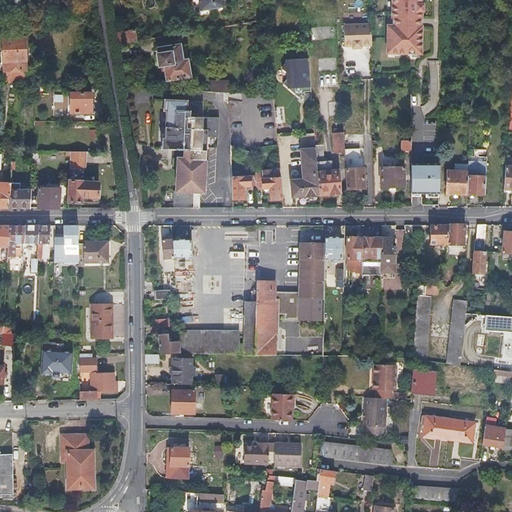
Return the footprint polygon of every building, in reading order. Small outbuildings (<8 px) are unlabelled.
[(223,0),(198,0),(201,10),(225,6),(223,0)] [(392,0),(392,19),(394,19),(394,26),(388,26),(387,54),(408,55),(410,55),(421,55),(422,27),(420,27),(421,19),(422,19),(423,12),(424,4),(422,4),(422,0),(392,0)] [(22,14),(8,16),(9,24),(23,22),(22,14)] [(371,24),(343,25),(344,46),(352,46),(352,48),(361,48),(361,46),(372,46),(371,24)] [(145,40),(144,32),(143,29),(116,33),(118,45),(145,40)] [(144,32),(145,40),(159,37),(158,30),(144,32)] [(21,38),(0,39),(0,51),(1,72),(3,72),(4,82),(24,83),(22,71),(24,71),(21,38)] [(164,64),(182,61),(180,46),(180,45),(158,47),(159,54),(157,54),(159,64),(164,64)] [(310,91),(307,58),(285,59),(286,61),(281,67),(287,71),(287,78),(283,83),(298,97),(304,91),(310,91)] [(120,61),(122,69),(134,67),(133,60),(120,61)] [(189,77),(187,60),(182,61),(164,64),(166,80),(189,77)] [(210,81),(210,92),(228,93),(228,82),(210,81)] [(274,107),(273,95),(242,93),(243,101),(230,101),(231,145),(254,155),(253,148),(278,146),(277,130),(274,107)] [(68,94),(68,113),(90,114),(90,94),(68,94)] [(165,112),(164,139),(162,139),(162,149),(178,150),(177,191),(173,191),(173,208),(200,208),(201,190),(205,190),(207,137),(217,137),(217,117),(202,116),(202,101),(164,99),(163,112),(165,112)] [(313,133),(314,145),(321,144),(319,117),(312,117),(313,133)] [(344,152),(345,152),(345,149),(344,131),(334,132),(335,152),(344,152)] [(301,149),(315,148),(314,145),(313,133),(300,134),(301,149)] [(400,151),(410,151),(410,140),(400,141),(400,151)] [(321,144),(314,145),(315,148),(316,162),(324,161),(323,144),(321,144)] [(317,194),(319,194),(317,171),(316,162),(315,148),(301,149),(303,179),(290,181),(292,196),(303,194),(303,197),(317,195),(317,194)] [(345,169),(346,189),(364,188),(363,168),(360,168),(359,148),(345,149),(345,152),(344,152),(345,169)] [(83,153),(67,152),(67,168),(80,168),(83,153)] [(467,169),(467,171),(467,194),(484,195),(486,162),(468,162),(467,169)] [(417,164),(411,164),(411,193),(417,193),(421,194),(426,194),(426,196),(439,197),(440,165),(421,164),(417,164)] [(381,167),(381,187),(404,187),(404,166),(381,167)] [(270,199),(283,199),(280,168),(255,170),(255,178),(255,188),(270,186),(270,199)] [(317,171),(319,194),(329,193),(329,194),(340,193),(338,170),(317,171)] [(446,193),(467,194),(467,171),(447,171),(446,193)] [(231,176),(232,198),(244,198),(243,185),(250,185),(249,176),(231,176)] [(80,196),(96,197),(96,182),(81,181),(81,180),(67,179),(65,200),(80,201),(80,196)] [(0,207),(6,208),(8,190),(8,183),(0,181),(0,207)] [(37,187),(36,207),(52,207),(58,208),(58,188),(37,187)] [(8,190),(6,208),(20,207),(29,207),(30,190),(8,190)] [(0,246),(8,247),(9,225),(0,224),(0,246)] [(430,243),(449,243),(448,224),(430,224),(430,243)] [(465,224),(448,224),(449,243),(464,243),(465,224)] [(483,224),(477,224),(476,239),(485,240),(485,224),(483,224)] [(23,242),(25,225),(16,225),(9,225),(8,247),(7,256),(14,256),(15,247),(20,247),(20,242),(23,242)] [(36,242),(37,225),(28,225),(25,225),(23,242),(36,242)] [(41,225),(37,225),(36,242),(36,253),(41,253),(42,243),(49,243),(49,225),(41,225)] [(77,262),(77,243),(76,225),(71,225),(63,225),(63,236),(53,237),(53,263),(77,263),(77,262)] [(511,251),(511,231),(505,231),(503,251),(511,251)] [(325,243),(325,258),(341,258),(341,236),(325,236),(325,243)] [(362,270),(362,261),(363,237),(347,237),(347,270),(362,270)] [(380,261),(381,237),(376,237),(363,237),(362,261),(380,261)] [(391,237),(381,237),(380,261),(380,271),(394,271),(394,246),(391,246),(391,237)] [(172,239),(174,259),(192,258),(191,238),(172,239)] [(164,272),(175,271),(174,259),(172,259),(171,240),(162,241),(164,272)] [(82,243),(77,243),(77,262),(83,262),(83,263),(107,262),(106,241),(82,241),(82,243)] [(300,282),(324,282),(325,258),(325,243),(301,243),(299,282),(300,282)] [(475,252),(473,273),(484,273),(485,252),(475,252)] [(256,302),(274,302),(274,282),(256,281),(256,302)] [(307,297),(324,297),(324,282),(300,282),(300,297),(307,297)] [(417,295),(426,295),(426,293),(437,293),(438,286),(418,285),(417,295)] [(155,290),(155,299),(168,299),(168,290),(155,290)] [(426,295),(417,295),(413,359),(426,361),(430,296),(426,295)] [(324,327),(324,297),(307,297),(307,307),(311,307),(311,326),(324,327)] [(461,365),(468,300),(455,299),(448,364),(461,365)] [(244,343),(244,348),(256,348),(256,336),(276,336),(276,302),(274,302),(256,302),(245,302),(244,343)] [(90,305),(90,337),(110,337),(110,305),(90,305)] [(155,320),(155,328),(169,328),(169,320),(155,320)] [(485,328),(483,352),(500,353),(502,330),(485,328)] [(203,355),(256,354),(256,348),(244,348),(244,343),(239,343),(238,331),(178,331),(179,342),(180,354),(180,355),(203,355)] [(12,333),(1,333),(0,345),(16,346),(16,338),(12,338),(12,333)] [(179,342),(172,342),(168,342),(168,338),(168,334),(159,335),(160,355),(180,354),(179,342)] [(276,336),(256,336),(256,348),(256,354),(323,354),(323,337),(276,336)] [(42,341),(41,349),(61,351),(61,343),(42,341)] [(361,346),(361,356),(378,357),(378,347),(361,346)] [(61,351),(41,349),(38,373),(69,375),(71,352),(61,351)] [(159,355),(145,355),(145,363),(158,363),(159,355)] [(172,359),(171,382),(191,383),(191,375),(194,375),(194,367),(191,367),(191,359),(172,359)] [(426,361),(413,359),(413,367),(425,368),(426,361)] [(97,374),(97,364),(79,365),(81,399),(101,399),(100,390),(114,389),(113,373),(97,374)] [(388,399),(402,400),(402,395),(392,394),(392,391),(395,391),(396,366),(374,365),(373,390),(376,390),(376,399),(388,399)] [(436,372),(413,370),(411,393),(434,395),(436,372)] [(224,373),(214,373),(214,382),(224,382),(224,373)] [(172,390),(171,413),(193,413),(194,391),(172,390)] [(272,394),(271,421),(290,422),(290,406),(292,406),(293,395),(272,394)] [(386,435),(388,399),(376,399),(365,398),(364,434),(386,435)] [(447,439),(450,419),(426,416),(424,436),(447,439)] [(486,417),(485,426),(495,427),(496,419),(486,417)] [(474,422),(450,419),(447,439),(471,442),(474,422)] [(495,427),(485,426),(483,444),(503,447),(506,429),(495,427)] [(511,429),(506,429),(503,447),(502,449),(511,450),(511,429)] [(93,486),(93,448),(89,449),(88,433),(61,433),(62,459),(67,459),(68,487),(93,486)] [(224,440),(209,440),(209,454),(224,455),(224,440)] [(260,442),(260,444),(254,444),(246,444),(245,464),(269,464),(270,443),(260,442)] [(302,442),(290,442),(290,445),(276,445),(275,465),(301,466),(302,442)] [(324,448),(326,458),(356,461),(384,465),(393,465),(391,450),(324,442),(324,448)] [(171,447),(170,478),(187,478),(189,448),(171,447)] [(0,499),(12,500),(12,458),(0,457),(0,499)] [(219,467),(206,467),(205,476),(217,476),(217,475),(224,475),(226,460),(219,459),(219,467)] [(316,489),(316,496),(325,498),(328,498),(330,483),(330,480),(334,480),(335,471),(317,469),(317,475),(317,479),(317,481),(316,489)] [(365,475),(363,491),(371,492),(373,476),(365,475)] [(277,510),(271,510),(269,509),(269,501),(272,476),(266,476),(264,490),(261,490),(261,493),(258,511),(286,511),(287,511),(277,510)] [(277,484),(292,485),(293,478),(278,477),(277,484)] [(307,488),(316,489),(317,481),(308,480),(308,481),(295,480),(295,486),(291,511),(302,511),(303,510),(304,510),(305,500),(306,493),(307,488)] [(457,504),(459,489),(415,485),(414,500),(457,504)] [(252,511),(258,511),(261,493),(255,492),(252,511)] [(225,511),(226,508),(219,508),(219,494),(196,493),(195,509),(198,509),(197,511),(225,511)] [(325,498),(316,496),(315,503),(325,504),(325,498)]
